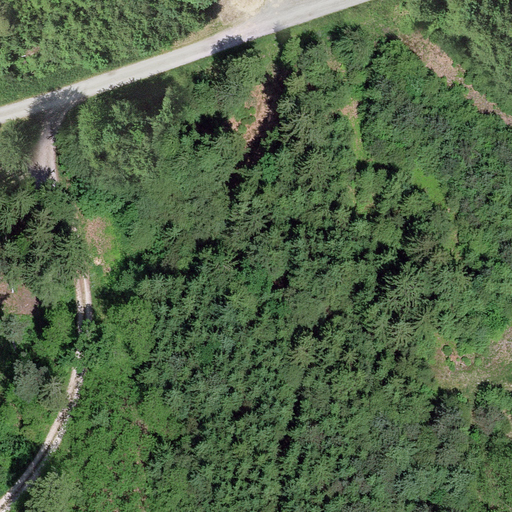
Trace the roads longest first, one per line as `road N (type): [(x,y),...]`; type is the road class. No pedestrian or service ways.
road 1 (track): [(6,511),(55,443),(89,324),(77,242),(41,174),(65,96)]
road 2 (track): [(0,114),(298,13)]
